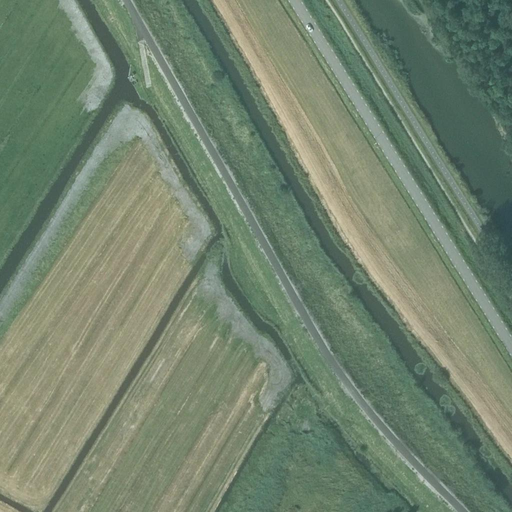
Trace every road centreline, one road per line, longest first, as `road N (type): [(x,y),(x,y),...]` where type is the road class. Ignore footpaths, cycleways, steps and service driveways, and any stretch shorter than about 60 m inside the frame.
road 1 (unclassified): [(463,511),(391,439),(328,358),(126,0)]
road 2 (tertiary): [(511,347),(295,0)]
road 3 (unknown): [(324,0),(511,301)]
